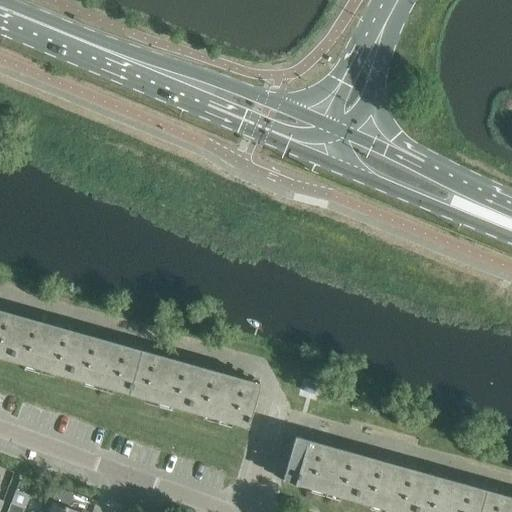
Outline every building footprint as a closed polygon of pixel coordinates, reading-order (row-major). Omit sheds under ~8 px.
[(0,315),(0,358),(246,428),(246,429),(248,429),(259,388),(258,388),(0,315)] [(292,388),(302,391),(306,378),(296,375),(292,388)] [(283,481),(295,485),(306,445),(294,441),(283,481)] [(511,511),(511,502),(306,445),(295,485),(297,486),(297,485),(393,511),(511,511)] [(79,511),(53,502),(49,511),(79,511)]
